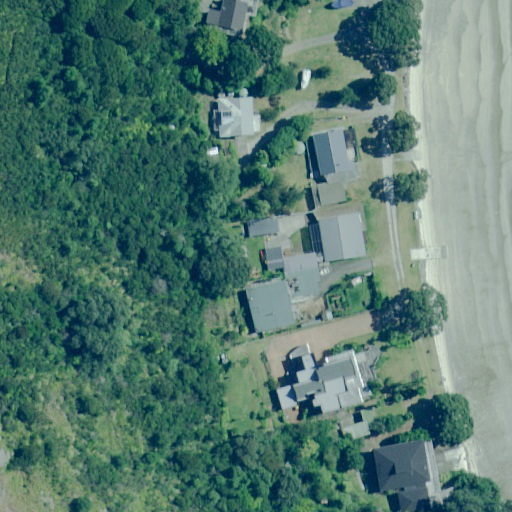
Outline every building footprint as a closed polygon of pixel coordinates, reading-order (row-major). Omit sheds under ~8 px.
[(204,21),(239,30),(245,3),(234,0),(220,0),(217,12),(207,9),(204,21)] [(302,68),(292,70),(294,82),(304,80),(302,68)] [(248,98),(215,99),(217,136),(250,135),(250,132),(257,131),(256,114),(249,115),(248,98)] [(336,180),(315,184),(319,203),(342,199),(338,180),(353,177),(350,160),(345,161),(338,127),(309,133),(318,176),(334,172),(336,180)] [(213,147),(204,148),(206,164),(216,163),(213,147)] [(356,213),(316,219),(323,262),(363,255),(356,213)] [(247,237),(277,231),(274,215),(244,221),(247,237)] [(314,280),(317,279),(312,253),(281,258),(279,245),(263,248),(267,269),(280,267),(282,279),(289,278),(292,296),(316,292),(314,280)] [(253,332),(291,323),(280,279),(242,288),(253,332)] [(294,382),(272,388),(278,409),(295,405),(294,401),(304,398),(303,394),(309,392),(310,397),(307,398),(310,406),(317,404),(319,412),(336,408),(332,394),(341,391),(338,378),(349,375),(344,356),(313,365),(309,351),(298,354),(302,370),(291,372),(294,382)] [(379,432),(372,407),(360,411),(363,422),(340,429),(343,441),(379,432)] [(398,511),(414,511),(427,510),(423,482),(426,481),(419,438),(368,447),(376,490),(400,486),(400,489),(395,490),(398,511)]
